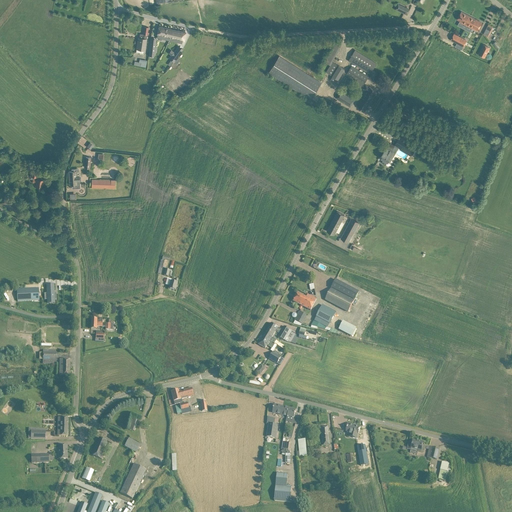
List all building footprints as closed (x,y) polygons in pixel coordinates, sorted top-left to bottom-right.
[(395,9),(407,15),(410,9),(398,4),(395,9)] [(477,31),(480,26),(482,22),(461,12),(459,15),(457,19),(460,20),(460,21),(462,23),(477,31)] [(147,35),(148,32),(148,27),(144,26),(143,34),(142,34),(144,34),(143,38),(138,37),(136,49),(136,52),(139,53),(139,54),(143,55),(143,50),(145,50),(147,39),(147,35)] [(172,29),(159,26),(157,35),(163,36),(163,39),(169,40),(170,38),(172,29)] [(177,39),(176,42),(182,43),(182,40),(183,41),(185,32),(172,29),(170,38),(177,39)] [(458,36),(454,34),(451,40),(455,42),(463,46),(466,40),(458,36)] [(174,61),(183,49),(179,45),(176,49),(173,53),(172,54),(169,58),(174,61)] [(478,54),(484,57),(489,48),(483,45),(478,54)] [(370,74),(377,63),(355,50),(348,60),(370,74)] [(319,87),(319,86),(322,83),(279,56),(269,72),(273,75),(311,99),(319,87)] [(331,66),(327,72),(333,75),(330,80),(336,83),(344,69),(339,65),(333,62),(331,66)] [(368,76),(364,74),(351,66),(346,74),(364,84),(368,76)] [(365,110),(377,91),(370,86),(369,87),(366,85),(363,88),(367,91),(357,106),(365,110)] [(341,92),(337,98),(346,104),(350,97),(341,92)] [(393,152),(396,147),(411,155),(415,149),(402,141),(399,139),(391,151),(386,148),(380,157),(383,159),(382,162),(386,165),(387,161),(390,163),(396,153),(393,152)] [(76,171),(69,171),(70,185),(72,184),(72,188),(79,188),(79,175),(78,175),(78,176),(76,176),(76,171)] [(43,179),(38,179),(37,178),(37,179),(33,179),(32,182),(36,183),(36,187),(42,188),(43,179)] [(92,187),(97,187),(115,188),(115,180),(92,179),(92,187)] [(16,211),(19,207),(20,204),(4,196),(0,204),(13,210),(14,210),(16,211)] [(345,215),(342,213),(337,211),(327,231),(334,235),(345,215)] [(351,218),(340,238),(348,243),(359,222),(351,218)] [(161,275),(162,268),(165,269),(164,276),(168,277),(168,276),(171,277),(173,272),(171,272),(172,270),(167,269),(169,258),(163,256),(162,260),(161,260),(158,274),(161,275)] [(175,291),(176,286),(177,283),(178,280),(172,278),(171,280),(167,278),(165,285),(169,286),(168,289),(175,291)] [(331,288),(354,300),(358,292),(335,280),(331,288)] [(56,293),(54,293),(54,290),(54,284),(54,285),(47,285),(47,284),(46,285),(46,291),(47,290),(48,303),(54,303),(54,300),(56,300),(56,293)] [(17,289),(17,302),(39,300),(38,288),(17,289)] [(354,300),(331,288),(325,300),(348,312),(354,300)] [(298,293),(293,302),(301,306),(303,306),(310,311),(315,302),(317,299),(308,294),(306,298),(302,296),(298,293)] [(336,312),(322,305),(316,317),(329,324),(336,312)] [(299,311),(294,323),(301,326),(307,315),(299,311)] [(91,319),(91,329),(96,329),(96,327),(106,327),(106,330),(113,330),(113,327),(113,324),(111,324),(112,321),(108,321),(108,324),(102,324),(102,322),(102,319),(97,319),(96,319),(91,319)] [(314,320),(311,326),(317,328),(325,330),(327,327),(319,324),(320,323),(314,320)] [(351,337),(356,329),(343,322),(338,330),(351,337)] [(271,323),(265,334),(272,338),(275,332),(278,334),(281,329),(278,328),(275,326),(271,323)] [(284,327),(278,337),(284,340),(286,337),(289,339),(290,339),(294,333),(293,332),(290,330),(284,327)] [(300,329),(299,334),(299,335),(307,336),(306,339),(314,341),(315,339),(317,333),(300,329)] [(265,334),(258,345),(263,347),(265,349),(267,345),(272,348),(275,344),(277,341),(272,338),(265,334)] [(295,347),(294,352),(303,355),(310,356),(311,353),(305,351),(305,350),(295,347)] [(277,364),(281,358),(278,356),(274,353),(272,352),(269,359),(277,364)] [(59,376),(69,376),(70,359),(60,359),(59,376)] [(261,375),(267,367),(262,363),(256,371),(261,375)] [(171,392),(172,397),(175,405),(182,403),(181,399),(187,398),(187,396),(193,395),(191,388),(178,392),(178,390),(171,392)] [(188,407),(187,403),(179,405),(182,414),(191,412),(190,407),(188,407)] [(274,405),(272,413),(287,417),(287,416),(289,409),(289,408),(274,405)] [(287,417),(286,422),(296,424),(299,414),(295,413),(296,410),(289,409),(287,416),(287,417)] [(68,418),(60,417),(58,417),(57,436),(67,436),(68,418)] [(134,431),(138,420),(133,419),(129,430),(134,431)] [(279,425),(269,423),(267,436),(277,438),(279,425)] [(348,424),(346,431),(350,432),(349,437),(357,439),(358,434),(360,427),(348,424)] [(330,445),(328,431),(328,426),(321,427),(323,446),(330,445)] [(341,432),(341,431),(340,426),(336,427),(336,433),(338,433),(339,438),(344,438),(344,432),(341,432)] [(45,439),(46,431),(31,431),(31,439),(45,439)] [(100,456),(107,441),(99,438),(92,456),(99,459),(102,460),(103,457),(100,456)] [(290,442),(285,441),(286,439),(284,438),(282,448),(289,449),(290,442)] [(124,446),(136,453),(140,445),(129,439),(124,446)] [(305,439),(297,439),(298,445),(298,450),(299,452),(299,456),(300,456),(305,455),(306,455),(305,439)] [(423,445),(423,442),(413,440),(410,451),(424,455),(424,452),(426,446),(423,445)] [(67,445),(62,446),(58,446),(59,459),(67,459),(67,445)] [(358,446),(359,451),(361,466),(368,465),(365,445),(358,446)] [(429,450),(427,457),(437,460),(439,449),(432,447),(431,451),(429,450)] [(36,463),(49,463),(49,455),(36,455),(36,463)] [(442,462),(440,476),(447,477),(450,463),(442,462)] [(145,470),(133,465),(119,494),(131,500),(145,470)] [(83,479),(89,482),(94,471),(87,468),(83,479)] [(287,474),(276,473),(273,501),(288,503),(290,487),(285,486),(287,474)] [(95,511),(102,496),(100,495),(95,493),(88,510),(87,511),(95,511)] [(105,511),(109,504),(102,501),(97,511),(105,511)] [(81,502),(77,511),(87,511),(85,511),(87,505),(81,502)]
